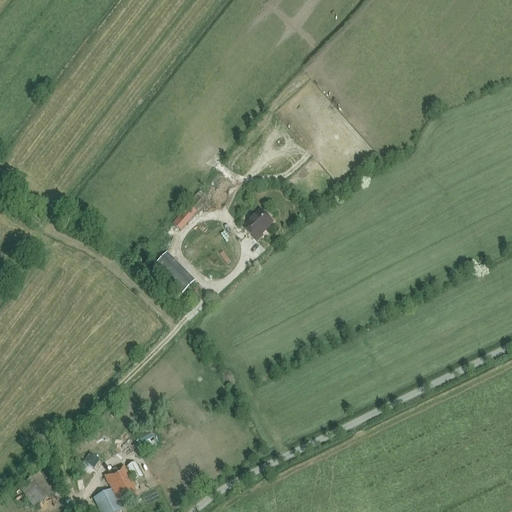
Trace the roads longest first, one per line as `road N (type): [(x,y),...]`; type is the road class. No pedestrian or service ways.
road 1 (track): [(81,511),(61,442),(175,328),(136,285),(0,188)]
road 2 (unclassified): [(193,511),(227,485),(511,346)]
